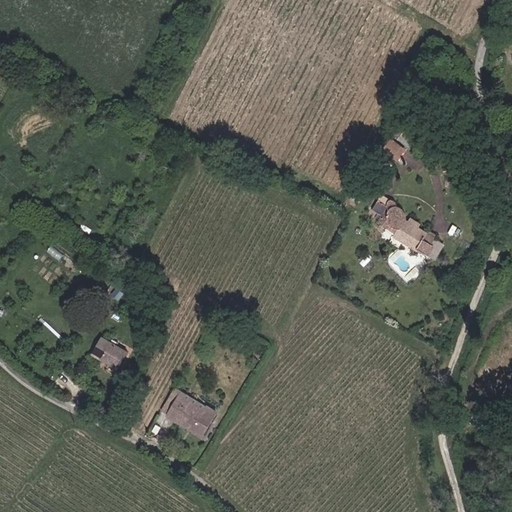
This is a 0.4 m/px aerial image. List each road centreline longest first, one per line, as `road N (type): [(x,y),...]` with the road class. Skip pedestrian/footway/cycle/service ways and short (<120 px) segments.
road 1 (unclassified): [(506,0),(487,37),(480,82),(505,166),(509,215),(441,427),(461,511)]
road 2 (unclassified): [(234,511),(171,455),(33,385),(0,356)]
